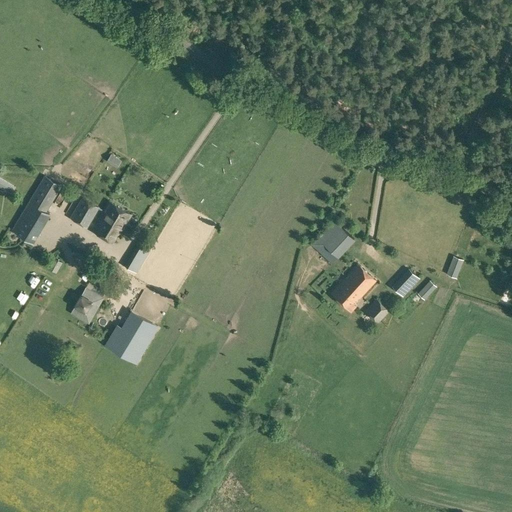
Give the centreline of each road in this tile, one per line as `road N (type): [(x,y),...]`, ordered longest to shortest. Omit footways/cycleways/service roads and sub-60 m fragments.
road 1 (unclassified): [(511,192),(336,140),(112,0)]
road 2 (track): [(454,175),(511,53)]
